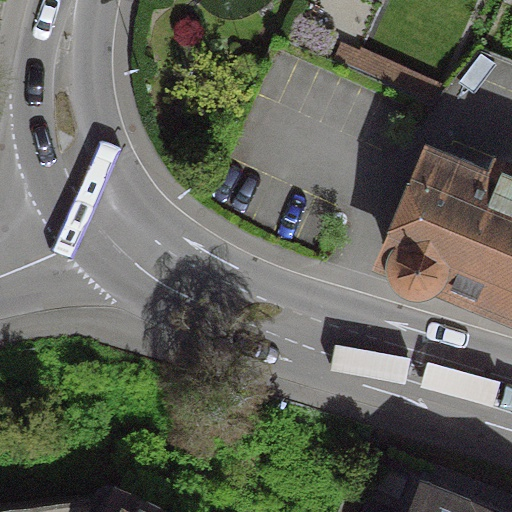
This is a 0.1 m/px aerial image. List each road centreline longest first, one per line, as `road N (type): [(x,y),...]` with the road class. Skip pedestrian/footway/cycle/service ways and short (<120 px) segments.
road 1 (secondary): [(106,227),(169,281),(210,301),(511,408)]
road 2 (secondary): [(77,0),(67,103),(76,154),(106,227)]
